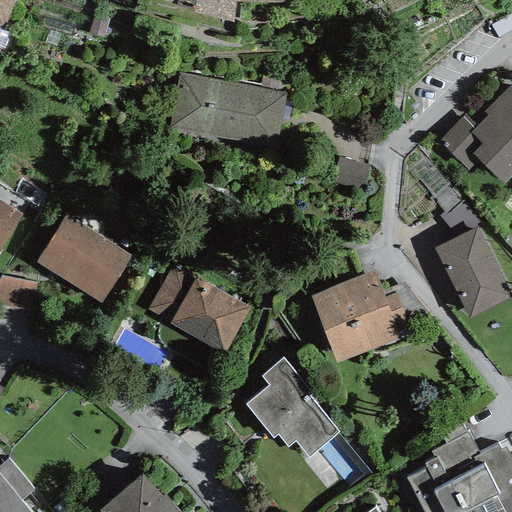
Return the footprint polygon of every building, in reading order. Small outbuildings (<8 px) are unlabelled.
[(6,23),(16,0),(0,0),(0,25),(2,25),(4,22),(6,23)] [(177,0),(176,6),(233,21),(236,2),(288,3),(287,0),(177,0)] [(286,92),(178,73),(168,129),(276,148),(286,92)] [(511,83),(484,112),(487,116),(477,126),(471,132),(482,143),(472,154),(478,161),(503,185),(511,175),(511,83)] [(471,132),(477,126),(465,114),(438,141),(468,171),(478,161),(472,154),(482,143),(471,132)] [(467,196),(440,216),(457,238),(477,228),(482,219),(467,196)] [(0,249),(22,214),(0,199),(0,249)] [(132,256),(66,214),(35,263),(102,304),(132,256)] [(457,238),(435,249),(469,319),(511,297),(477,228),(457,238)] [(250,308),(172,265),(147,309),(170,322),(169,324),(223,355),(250,308)] [(375,271),(311,296),(337,363),(401,339),(396,326),(407,322),(396,293),(385,297),(375,271)] [(36,283),(1,277),(0,278),(0,306),(31,311),(36,283)] [(313,394),(284,358),(261,376),(269,386),(246,405),(273,439),(278,435),(288,447),(295,441),(308,457),(339,432),(310,396),(313,394)] [(498,445),(480,454),(469,433),(467,434),(462,425),(442,436),(446,444),(431,452),(434,458),(424,464),(426,468),(406,478),(423,511),(441,511),(443,511),(468,511),(469,511),(481,504),(493,499),(499,511),(511,511),(511,457),(511,458),(505,447),(501,450),(498,445)] [(0,465),(0,475),(21,500),(34,489),(8,458),(0,465)] [(142,474),(99,511),(178,511),(164,495),(162,497),(142,474)] [(0,511),(30,511),(21,500),(0,475),(0,511)] [(485,511),(499,511),(493,499),(481,504),(485,511)]
